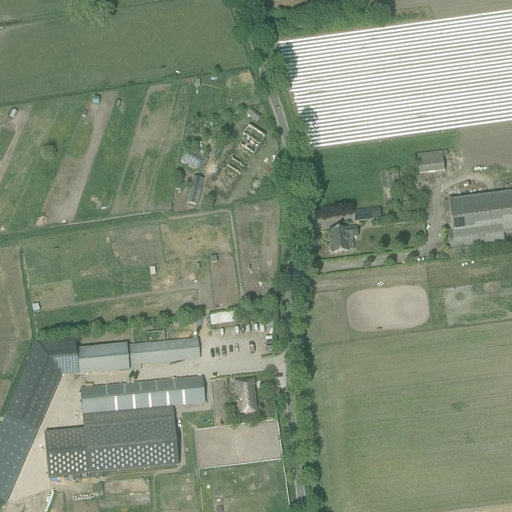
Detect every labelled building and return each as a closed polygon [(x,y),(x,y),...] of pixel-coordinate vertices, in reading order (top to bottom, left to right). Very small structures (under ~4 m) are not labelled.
[(251,110),(247,114),(257,122),(260,117),(251,110)] [(264,137),(248,126),(209,185),(225,196),(264,137)] [(181,160),(198,170),(205,157),(188,147),(181,160)] [(443,171),(440,152),(416,155),(419,175),(443,171)] [(399,174),(388,176),(390,187),(400,185),(399,174)] [(193,177),(186,204),(197,206),(203,180),(193,177)] [(451,231),(446,232),(449,252),(504,245),(502,235),(511,233),(511,192),(448,201),(451,231)] [(379,210),(353,213),(355,222),(380,219),(379,210)] [(353,250),(352,238),(357,237),(356,228),(345,229),(328,231),(330,246),(328,247),(329,252),(331,252),(331,254),(348,252),(348,251),(353,250)] [(211,325),(240,322),(239,312),(210,314),(211,325)] [(39,341),(25,372),(56,386),(62,373),(77,372),(75,351),(74,338),(39,341)] [(197,340),(137,346),(126,348),(126,347),(75,351),(77,372),(78,375),(138,370),(138,365),(199,359),(197,340)] [(25,372),(12,401),(44,414),(56,386),(25,372)] [(85,431),(45,435),(49,479),(89,475),(177,467),(171,407),(204,403),(201,379),(113,388),(81,391),(83,416),(85,431)] [(252,380),(234,382),(237,415),(256,413),(252,380)] [(0,429),(0,493),(7,497),(44,414),(12,401),(0,429)]
